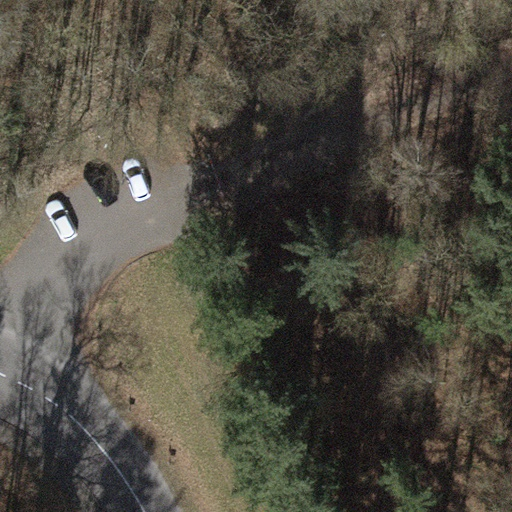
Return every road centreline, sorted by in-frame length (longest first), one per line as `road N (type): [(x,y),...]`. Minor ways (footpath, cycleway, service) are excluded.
road 1 (track): [(4,360),(125,220),(511,67)]
road 2 (unclassified): [(142,511),(128,481),(74,416),(0,358)]
